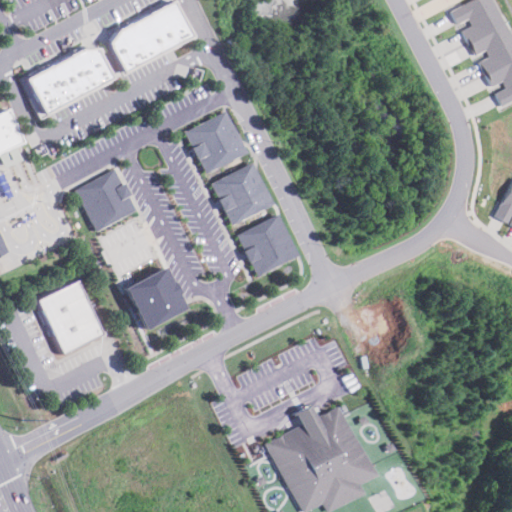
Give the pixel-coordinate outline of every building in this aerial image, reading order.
[(114,71),(184,35),(165,0),(163,0),(108,28),(100,39),(114,71)] [(511,95),(511,45),(491,0),(463,0),(444,9),(451,24),(462,19),(465,24),(455,29),(467,55),(478,50),(481,56),(472,60),(483,86),(495,80),(498,87),(487,92),(493,104),(511,95)] [(31,114),(105,79),(89,46),(74,47),(13,78),(31,114)] [(0,147),(17,140),(2,107),(0,107),(0,147)] [(180,129),(199,173),(242,153),(222,110),(180,129)] [(248,161),(206,181),(213,196),(214,196),(227,224),(269,205),(248,161)] [(89,230),(131,210),(111,167),(69,187),(89,230)] [(511,179),(507,177),(488,215),(502,222),(502,223),(511,228),(511,179)] [(253,275),(296,255),(276,212),(233,232),(240,247),(253,275)] [(119,287),(141,329),(183,307),(161,265),(119,287)] [(32,299),(73,279),(99,333),(59,353),(32,299)] [(268,440),(300,511),(321,503),(324,510),(361,493),(357,483),(373,476),(340,404),(316,415),(311,404),(295,411),(301,425),(268,440)]
